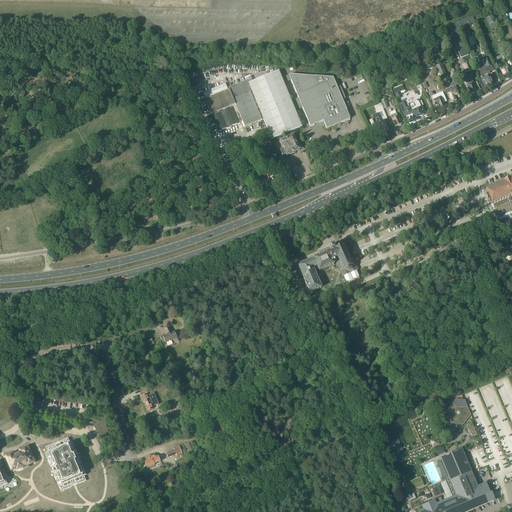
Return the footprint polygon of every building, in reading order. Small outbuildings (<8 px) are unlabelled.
[(461,20),(457,22),(457,23),(458,25),(462,24),(463,24),(464,27),(471,25),(475,23),(473,19),(472,16),(468,18),(461,21),(461,20)] [(457,25),(449,27),(460,58),(468,56),(457,25)] [(473,51),(469,52),(469,53),(473,64),(474,65),(478,64),(477,62),(477,60),(473,51)] [(486,66),(485,67),(482,67),(482,68),(479,68),(480,77),(481,80),(485,89),(494,84),(489,73),(494,71),(488,58),(484,60),(486,66)] [(465,74),(473,70),(469,62),(461,66),(465,74)] [(436,66),(434,67),(438,78),(440,77),(443,83),(444,83),(445,86),(450,84),(448,82),(449,81),(444,71),(442,66),(441,64),(436,66)] [(511,76),(507,65),(500,68),(505,80),(511,76)] [(279,72),(248,84),(271,140),(302,127),(279,72)] [(350,119),(337,88),(333,78),(290,76),(289,76),(310,127),(323,122),(326,129),(350,119)] [(228,88),(229,90),(205,100),(211,115),(235,105),(244,127),(262,120),(246,81),(228,88)] [(465,83),(470,95),(480,90),(477,82),(474,83),(473,83),(472,81),(469,82),(469,81),(465,83)] [(206,99),(228,90),(225,84),(203,93),(206,99)] [(402,86),(392,90),(396,98),(399,97),(398,93),(404,91),(403,90),(402,87),(402,86)] [(455,87),(446,90),(447,92),(452,103),(456,101),(456,100),(460,98),(459,96),(455,87)] [(439,95),(433,97),(435,100),(433,101),(437,108),(439,107),(440,108),(444,106),(439,95)] [(418,100),(408,105),(411,112),(414,119),(415,119),(416,119),(417,119),(418,118),(421,116),(422,117),(423,116),(423,115),(424,115),(421,108),(418,100)] [(403,103),(398,105),(404,117),(410,115),(407,108),(405,108),(403,103)] [(212,116),(218,132),(237,124),(230,108),(212,116)] [(401,125),(398,117),(396,114),(395,111),(389,113),(391,116),(390,116),(395,127),(398,126),(399,126),(400,126),(401,125)] [(381,133),(388,130),(384,123),(383,120),(380,122),(378,118),(374,120),(374,119),(370,121),(372,127),(376,125),(376,124),(377,123),(381,133)] [(294,135),(280,141),(283,148),(280,149),(283,156),(286,154),(286,156),(300,150),(294,135)] [(511,179),(510,180),(503,182),(504,183),(486,191),(488,195),(486,196),(488,200),(489,199),(492,204),(494,209),(495,209),(496,211),(495,212),(498,218),(499,222),(507,218),(510,225),(511,223),(511,179)] [(321,256),(298,266),(310,293),(321,288),(313,269),(317,267),(319,272),(334,265),(333,263),(336,261),(343,277),(344,277),(346,282),(352,280),(352,279),(352,278),(353,279),(359,277),(356,271),(357,271),(353,260),(352,260),(348,250),(345,251),(342,243),(341,244),(336,246),(334,247),(333,246),(330,248),(330,249),(331,251),(324,254),(321,256)] [(169,327),(164,329),(167,335),(163,337),(166,343),(174,339),(174,340),(178,338),(175,332),(172,333),(169,327)] [(142,396),(149,411),(153,409),(147,394),(142,396)] [(456,401),(453,405),(455,407),(450,413),(454,420),(461,421),(466,415),(463,408),(466,406),(464,402),(456,401)] [(477,438),(470,420),(470,419),(467,423),(466,424),(466,426),(467,426),(468,426),(468,427),(466,429),(466,430),(467,433),(468,433),(469,432),(470,432),(471,434),(471,435),(471,436),(471,437),(472,437),(473,437),(476,437),(477,438)] [(102,420),(93,426),(100,437),(109,432),(102,420)] [(54,444),(45,448),(49,456),(47,457),(49,460),(50,460),(52,464),(50,465),(53,470),(52,470),(55,476),(57,475),(58,479),(57,480),(59,484),(60,483),(63,491),(73,487),(72,487),(75,486),(77,485),(86,481),(83,473),(84,473),(83,469),(81,470),(79,465),(81,465),(79,460),(79,459),(77,454),(76,454),(75,454),(73,450),(74,449),(73,446),(71,446),(68,438),(59,442),(59,443),(55,445),(54,444)] [(390,444),(395,454),(402,451),(397,441),(390,444)] [(189,443),(184,445),(188,454),(193,452),(189,443)] [(182,454),(179,447),(174,449),(175,450),(167,454),(169,458),(176,454),(177,456),(182,454)] [(13,455),(7,458),(12,470),(16,468),(17,470),(29,465),(30,464),(33,463),(33,461),(33,460),(32,459),(31,458),(29,453),(30,452),(29,450),(28,450),(27,449),(21,452),(21,453),(19,454),(18,454),(16,455),(14,456),(13,455)] [(424,510),(419,511),(462,511),(464,511),(492,499),(490,494),(486,484),(477,488),(469,468),(471,468),(464,452),(462,453),(461,449),(441,458),(442,461),(437,463),(437,464),(438,464),(444,478),(443,478),(444,479),(453,498),(436,505),(434,502),(422,507),(424,510)] [(155,466),(154,464),(160,462),(158,457),(156,458),(155,456),(151,457),(151,456),(146,458),(148,461),(145,462),(148,468),(155,466)] [(380,469),(379,470),(380,471),(380,472),(381,473),(382,474),(383,474),(384,474),(386,474),(387,473),(387,472),(388,471),(388,470),(388,469),(387,468),(387,467),(385,466),(384,466),(383,466),(382,466),(381,467),(380,468),(380,469)] [(420,478),(404,485),(407,492),(423,486),(420,478)]
